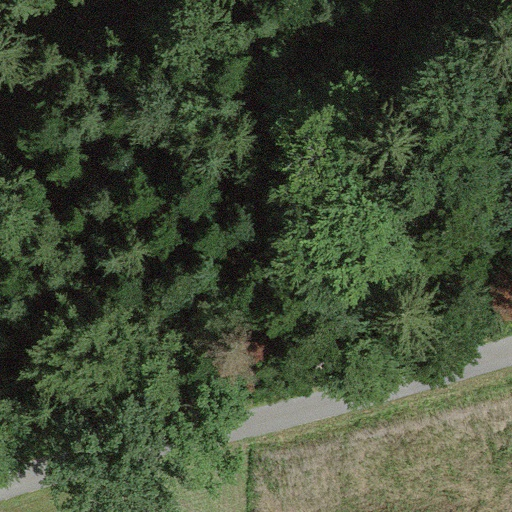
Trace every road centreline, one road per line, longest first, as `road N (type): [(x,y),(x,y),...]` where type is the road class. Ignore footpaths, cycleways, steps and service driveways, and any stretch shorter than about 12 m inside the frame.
road 1 (track): [(492,0),(346,214),(0,475)]
road 2 (unclassified): [(511,351),(0,485)]
